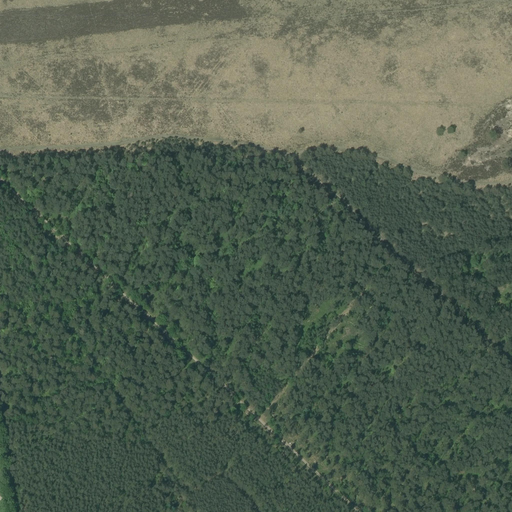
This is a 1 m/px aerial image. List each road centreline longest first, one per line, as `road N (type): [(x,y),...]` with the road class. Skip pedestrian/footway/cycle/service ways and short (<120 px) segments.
road 1 (track): [(0,179),(356,511)]
road 2 (track): [(291,157),(262,146),(167,136),(0,149)]
road 3 (track): [(291,157),(336,148),(430,174),(511,182)]
